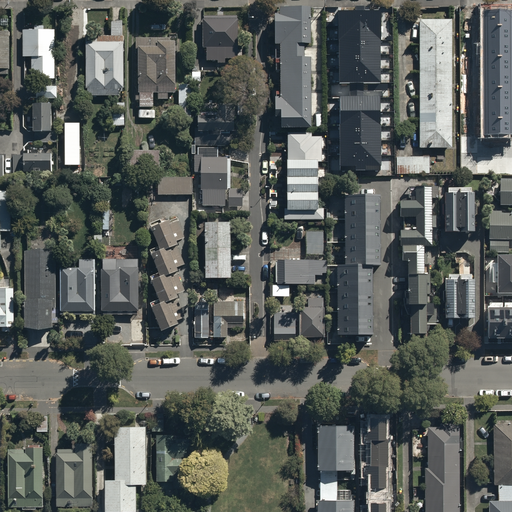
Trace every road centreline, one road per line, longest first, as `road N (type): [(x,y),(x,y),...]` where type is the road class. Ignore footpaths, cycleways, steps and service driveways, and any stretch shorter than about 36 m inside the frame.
road 1 (residential): [(258,0),(263,376)]
road 2 (residential): [(263,376),(0,376)]
road 3 (residential): [(511,374),(263,376)]
